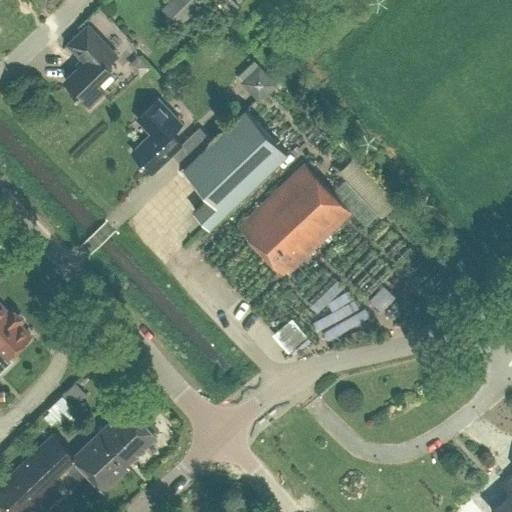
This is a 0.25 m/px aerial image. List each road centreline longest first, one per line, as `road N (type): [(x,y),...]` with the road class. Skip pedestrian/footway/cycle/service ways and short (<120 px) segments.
road 1 (unclassified): [(219,435),(253,401),(319,367),(421,341),(511,298)]
road 2 (unclassified): [(219,435),(0,197)]
